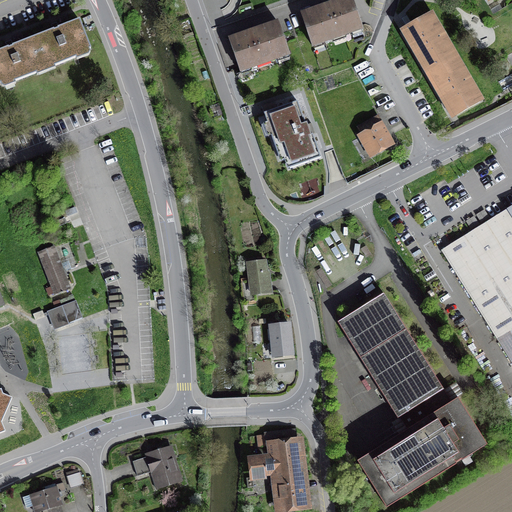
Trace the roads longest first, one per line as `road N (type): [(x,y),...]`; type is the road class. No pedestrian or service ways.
road 1 (residential): [(96,0),(150,146),(185,414)]
road 2 (unclassified): [(191,0),(263,205),(290,228)]
road 3 (residential): [(290,228),(287,254),(311,377),(297,405)]
road 4 (residential): [(391,0),(379,59),(431,155)]
road 5 (residential): [(431,155),(290,228)]
